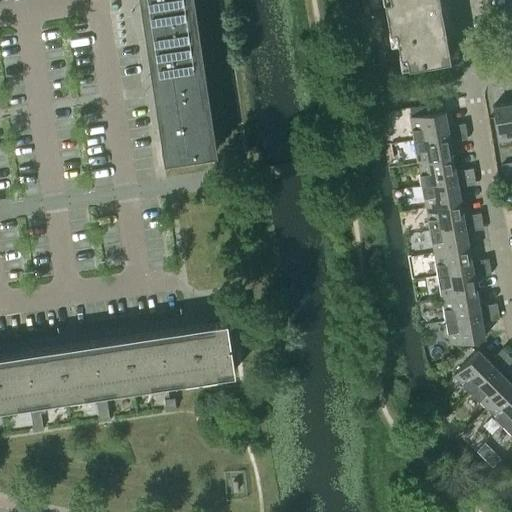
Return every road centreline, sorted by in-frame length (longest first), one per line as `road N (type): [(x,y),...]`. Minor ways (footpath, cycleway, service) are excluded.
road 1 (residential): [(140,287),(101,2),(0,16)]
road 2 (residential): [(511,328),(465,74)]
road 3 (residential): [(0,306),(140,287)]
